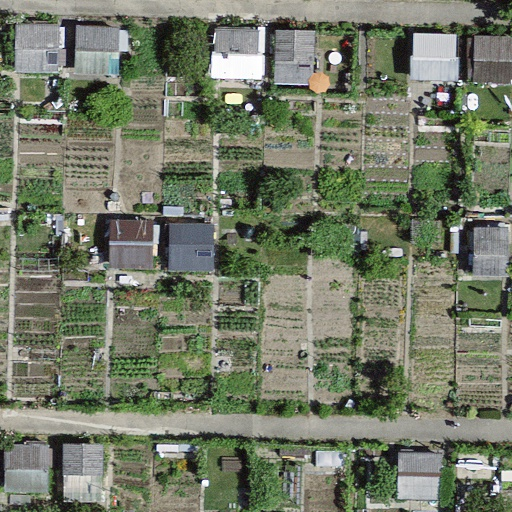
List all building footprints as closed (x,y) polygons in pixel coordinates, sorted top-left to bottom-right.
[(84,28),(83,76),(124,77),(124,29),(84,28)] [(21,29),(20,79),(63,80),(64,30),(21,29)] [(224,39),(223,84),(266,85),(266,39),(224,39)] [(284,40),(283,90),(318,90),(319,41),(284,40)] [(423,40),(422,81),(465,82),(466,41),(423,40)] [(511,40),(480,40),(480,88),(511,88),(511,40)] [(121,222),(118,269),(160,271),(163,225),(121,222)] [(511,222),(481,222),(481,281),(511,280),(511,222)] [(177,227),(177,275),(218,276),(218,228),(177,227)] [(69,451),(69,490),(111,490),(111,451),(69,451)] [(402,455),(401,508),(450,509),(451,456),(402,455)] [(12,456),(11,491),(55,492),(56,457),(12,456)]
